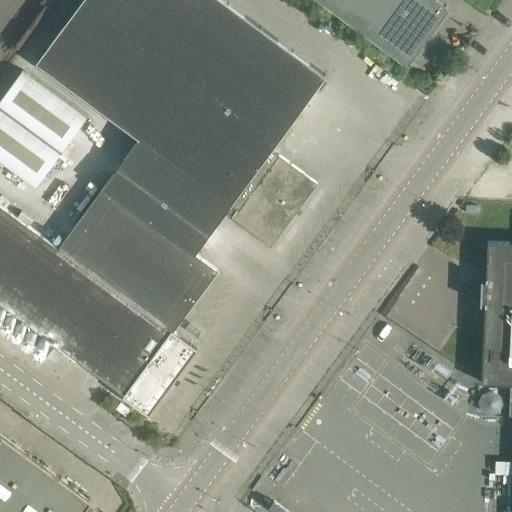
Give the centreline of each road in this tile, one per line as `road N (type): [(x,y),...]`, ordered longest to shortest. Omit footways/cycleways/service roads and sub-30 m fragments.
road 1 (unclassified): [(185,503),(511,59)]
road 2 (unknown): [(226,447),(185,378),(362,126)]
road 3 (unclassified): [(185,503),(0,369)]
road 4 (unknown): [(362,126),(355,83),(278,0)]
